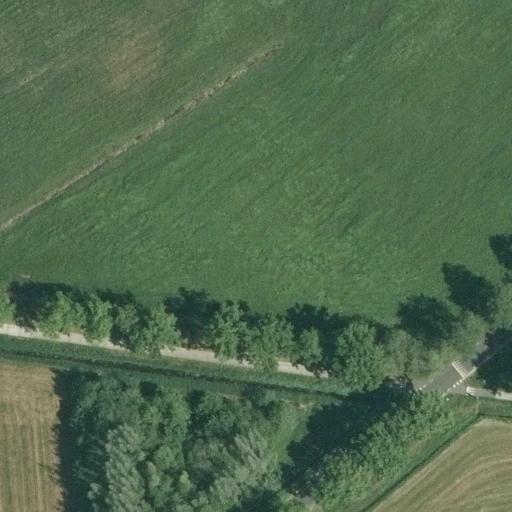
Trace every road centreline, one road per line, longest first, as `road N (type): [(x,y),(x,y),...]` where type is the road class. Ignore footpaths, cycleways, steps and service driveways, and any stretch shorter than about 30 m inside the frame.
road 1 (unclassified): [(0,330),(437,387)]
road 2 (tertiary): [(285,511),(437,387)]
